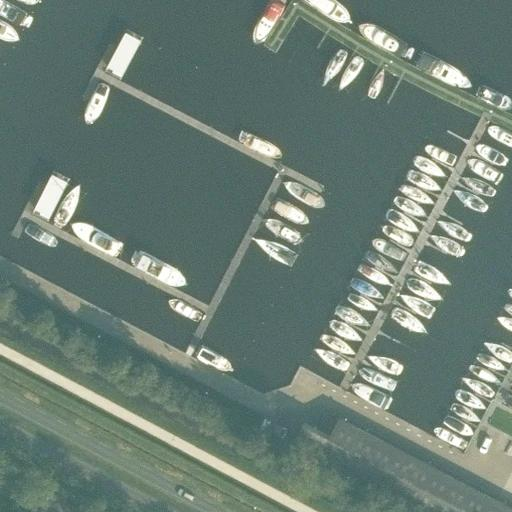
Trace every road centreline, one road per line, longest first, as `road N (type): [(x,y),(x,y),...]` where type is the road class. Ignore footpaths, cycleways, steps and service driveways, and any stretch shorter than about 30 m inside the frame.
road 1 (primary): [(216,511),(0,397)]
road 2 (primary): [(0,424),(163,511)]
